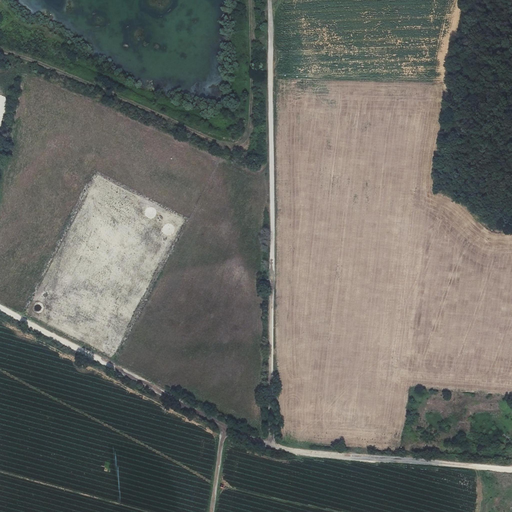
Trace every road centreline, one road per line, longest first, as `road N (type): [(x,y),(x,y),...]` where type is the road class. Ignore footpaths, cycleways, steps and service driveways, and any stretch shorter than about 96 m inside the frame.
road 1 (track): [(270,0),(272,446)]
road 2 (unclassified): [(228,429),(0,307)]
road 3 (track): [(511,470),(272,446)]
